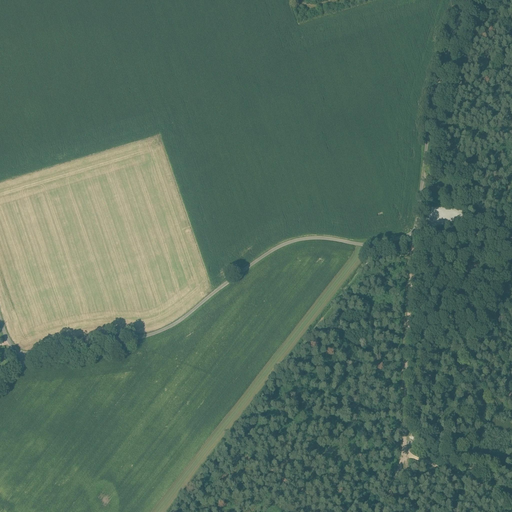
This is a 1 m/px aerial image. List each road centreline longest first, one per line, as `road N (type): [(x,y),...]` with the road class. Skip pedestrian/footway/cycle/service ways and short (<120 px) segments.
road 1 (unclassified): [(27,360),(61,343),(165,328),(291,241),(368,244),(411,236)]
road 2 (track): [(172,511),(367,261),(411,254)]
road 3 (unclassified): [(464,0),(436,85),(411,236)]
road 4 (track): [(405,452),(411,243)]
